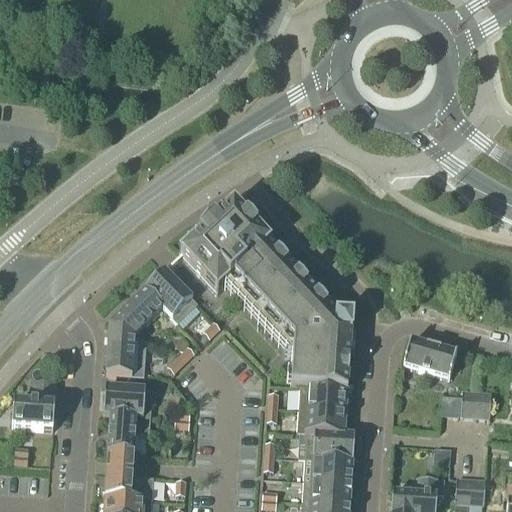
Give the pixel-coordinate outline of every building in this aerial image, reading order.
[(291,363),(289,393),(346,396),(349,351),(343,350),(344,343),(350,343),(350,340),(352,323),(335,322),(268,250),(269,249),(254,233),(257,231),(250,223),(247,226),(232,210),(213,227),(197,242),(178,260),(215,300),(233,283),(299,354),(312,355),(311,364),(291,363)] [(163,277),(144,296),(162,315),(176,330),(196,310),(163,277)] [(108,330),(108,331),(133,343),(133,342),(162,315),(144,296),(108,330)] [(212,328),(202,338),(208,344),(218,334),(212,328)] [(133,343),(108,331),(105,381),(131,383),(133,343)] [(402,372),(448,385),(455,360),(439,355),(439,354),(426,350),(425,351),(409,346),(402,372)] [(187,353),(177,363),(183,369),(193,359),(187,353)] [(183,369),(177,363),(167,373),(173,379),(183,369)] [(104,393),(102,421),(149,424),(151,396),(104,393)] [(299,394),(297,416),(345,420),(346,396),(289,393),(299,394)] [(460,422),(474,423),(476,399),(461,398),(460,422)] [(476,399),(474,423),(488,424),(490,399),(476,399)] [(268,400),(267,415),(276,415),(277,401),(268,400)] [(11,433),(52,436),(53,411),(12,409),(11,433)] [(276,415),(267,415),(266,428),(275,429),(276,415)] [(296,439),(297,439),(353,443),(353,442),(343,441),(345,420),(297,416),(296,439)] [(175,417),(174,426),(188,427),(189,418),(175,417)] [(108,444),(106,462),(132,464),(134,441),(148,441),(149,424),(102,421),(109,421),(108,444)] [(188,427),(174,426),(174,434),(188,435),(188,427)] [(305,453),(304,466),(351,469),(353,443),(297,439),(296,452),(305,453)] [(265,449),(264,464),(272,465),(273,450),(265,449)] [(449,469),(450,453),(437,452),(436,469),(449,469)] [(27,455),(14,454),(13,470),(26,471),(27,455)] [(106,462),(104,504),(151,507),(152,484),(131,483),(132,464),(106,462)] [(272,465),(264,464),(263,477),(271,478),(272,465)] [(304,466),(303,488),(350,491),(351,469),(304,466)] [(391,498),(390,511),(434,511),(435,501),(442,501),(443,486),(436,486),(417,484),(416,500),(391,498)] [(454,509),(468,510),(470,486),(455,485),(454,509)] [(470,486),(468,510),(482,511),(484,487),(470,486)] [(175,501),(183,502),(184,488),(176,487),(175,501)] [(303,488),(301,509),(344,511),(348,511),(350,491),(303,488)] [(260,511),(274,511),(276,499),(262,498),(260,511)]
